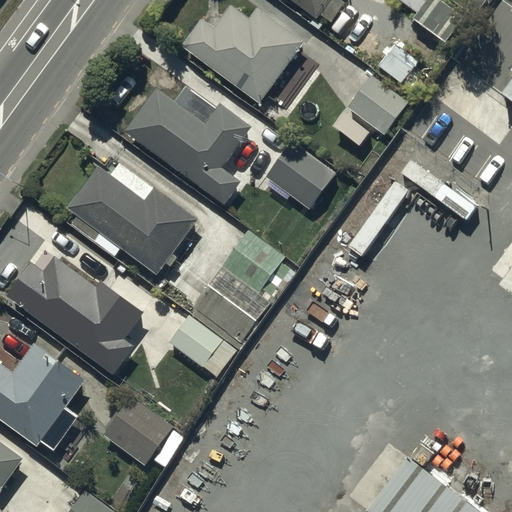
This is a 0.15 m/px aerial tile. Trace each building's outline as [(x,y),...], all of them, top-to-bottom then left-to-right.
[(295,0),(316,15),(319,12),(332,22),(347,2),(344,0),(295,0)] [(403,0),(419,12),(427,0),(403,0)] [(249,15),(233,2),(215,26),(202,16),(182,43),(260,101),(306,41),(257,5),(249,15)] [(419,61),(384,33),(366,55),(400,83),(419,61)] [(372,72),(348,105),(383,134),(409,102),(372,72)] [(157,83),(124,128),(225,204),(242,181),(223,166),(252,124),(219,102),(205,119),(157,83)] [(292,138),(263,175),(309,210),(315,202),(324,209),(340,189),(330,181),(336,171),(292,138)] [(410,157),(400,171),(466,218),(477,203),(410,157)] [(71,223),(113,256),(120,247),(156,275),(200,218),(155,184),(144,198),(100,164),(68,205),(78,213),(71,223)] [(369,257),(383,268),(430,202),(417,193),(399,218),(390,212),(408,187),(396,179),(349,244),(362,253),(371,239),(378,244),(369,257)] [(441,222),(417,256),(433,266),(456,231),(441,222)] [(190,313),(239,350),(298,273),(284,263),(287,258),(250,231),(190,313)] [(30,256),(4,292),(113,373),(135,343),(125,335),(145,308),(102,277),(97,282),(54,251),(43,266),(30,256)] [(239,350),(190,313),(169,341),(218,378),(239,350)] [(0,362),(0,417),(36,443),(50,424),(55,427),(63,417),(60,414),(85,379),(34,342),(13,372),(0,362)] [(134,397),(106,436),(147,467),(176,428),(134,397)] [(0,490),(24,458),(0,440),(0,490)] [(373,511),(470,511),(409,466),(373,511)] [(115,511),(84,488),(65,511),(115,511)]
